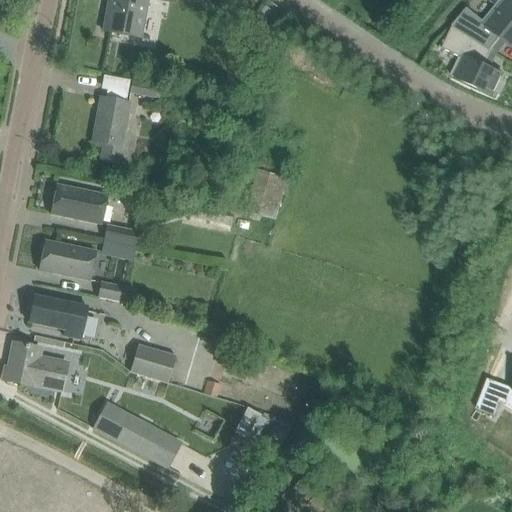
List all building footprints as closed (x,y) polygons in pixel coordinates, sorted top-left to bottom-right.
[(108,0),(103,31),(142,38),(148,0),(108,0)] [(511,0),(501,0),(496,7),(511,19),(511,0)] [(468,9),(453,27),(491,52),(491,51),(491,50),(500,39),(511,48),(511,19),(496,7),(484,22),(468,9)] [(443,49),(461,58),(452,77),(494,97),(504,76),(484,66),(491,52),(453,27),(443,49)] [(157,86),(152,85),(132,82),(130,94),(155,98),(157,86)] [(102,162),(117,165),(119,152),(123,153),(124,148),(120,147),(129,104),(102,98),(93,143),(105,145),(102,162)] [(208,106),(205,118),(213,120),(214,115),(222,117),(224,110),(208,106)] [(245,211),(275,219),(286,179),(256,171),(245,211)] [(101,226),(107,196),(57,186),(51,215),(101,226)] [(187,205),(184,215),(232,226),(235,216),(187,205)] [(104,241),(136,248),(139,232),(107,226),(104,241)] [(96,252),(45,242),(39,271),(90,282),(96,252)] [(99,299),(130,305),(133,289),(102,283),(99,299)] [(34,297),(33,299),(30,298),(27,311),(31,311),(28,323),(64,331),(63,336),(82,340),(88,309),(34,297)] [(62,392),(66,372),(67,366),(38,360),(40,350),(13,344),(6,381),(33,387),(34,386),(62,392)] [(132,372),(169,384),(176,357),(139,347),(132,372)] [(222,347),(217,364),(222,365),(235,370),(248,374),(253,357),(222,347)] [(488,380),(477,410),(496,417),(501,403),(507,387),(488,380)] [(208,381),(204,394),(217,398),(221,385),(208,381)] [(154,392),(146,417),(160,421),(168,396),(154,392)] [(202,395),(192,427),(216,434),(225,402),(202,395)] [(101,417),(94,430),(105,436),(168,469),(169,468),(181,444),(128,416),(122,428),(101,417)]
